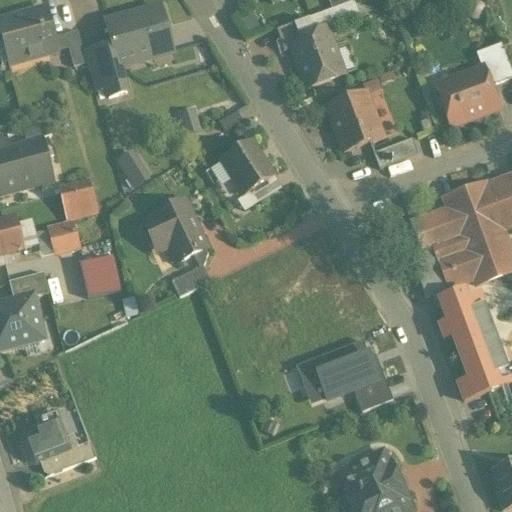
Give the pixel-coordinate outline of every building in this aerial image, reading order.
[(350,0),(326,0),(331,12),(352,4),(350,0)] [(160,10),(104,26),(110,49),(116,70),(118,70),(172,55),(160,10)] [(46,12),(0,24),(0,40),(8,68),(58,54),(46,12)] [(308,21),(274,33),(283,56),(292,52),(289,45),(314,36),(308,21)] [(314,36),(289,45),(292,52),(307,92),(342,79),(325,32),(314,36)] [(83,57),(77,34),(64,38),(73,70),(86,67),(83,57)] [(511,79),(500,47),(475,57),(481,73),(482,73),(488,90),(511,81),(511,79)] [(110,49),(83,57),(86,67),(94,94),(105,91),(108,101),(125,96),(118,70),(116,70),(110,49)] [(481,73),(435,90),(450,130),(497,113),(488,90),(482,73),(481,73)] [(365,97),(326,112),(343,156),(381,141),(365,97)] [(236,115),(218,125),(223,135),(241,124),(236,115)] [(194,120),(181,124),(186,138),(198,134),(194,120)] [(40,141),(0,151),(0,199),(51,185),(40,141)] [(411,142),(372,157),(379,173),(417,158),(411,142)] [(250,146),(221,164),(244,200),(273,180),(263,163),(261,164),(250,146)] [(484,188),(443,203),(448,214),(412,227),(422,253),(423,255),(432,251),(446,293),(453,290),(473,283),(475,289),(511,275),(511,263),(502,233),(511,228),(511,180),(485,190),(484,188)] [(89,184),(58,192),(66,223),(97,215),(89,184)] [(184,204),(142,225),(150,243),(162,238),(175,267),(193,259),(205,252),(207,251),(184,204)] [(14,221),(0,224),(0,257),(21,252),(14,221)] [(73,227),(51,233),(56,255),(78,250),(73,227)] [(432,251),(423,255),(422,253),(410,258),(425,301),(436,297),(438,303),(455,297),(453,290),(446,293),(432,251)] [(205,252),(193,259),(199,271),(202,270),(203,270),(207,257),(205,252)] [(112,259),(80,266),(88,301),(120,294),(112,259)] [(199,271),(170,285),(178,301),(210,286),(203,270),(202,270),(199,271)] [(9,284),(14,304),(33,299),(48,295),(43,276),(9,284)] [(457,387),(464,404),(501,390),(496,376),(507,372),(479,296),(466,301),(463,294),(455,297),(438,303),(468,383),(457,387)] [(325,295),(259,320),(275,363),(299,354),(295,344),(315,336),(320,351),(336,345),(331,330),(337,327),(325,295)] [(0,307),(0,352),(43,341),(33,299),(14,304),(0,307)] [(362,344),(295,370),(310,409),(353,392),(377,383),(362,344)] [(377,383),(353,392),(362,415),(391,403),(383,381),(377,383)] [(46,425),(45,422),(40,423),(41,426),(34,429),(31,435),(33,438),(24,441),(22,446),(29,465),(34,467),(57,458),(77,450),(77,449),(72,437),(65,440),(57,420),(46,425)] [(77,450),(57,458),(63,473),(95,461),(89,445),(77,449),(77,450)] [(381,456),(340,476),(349,495),(344,498),(350,511),(408,511),(404,504),(408,502),(390,466),(387,468),(381,456)] [(511,466),(491,475),(499,497),(495,499),(499,511),(509,511),(511,511),(511,466)]
